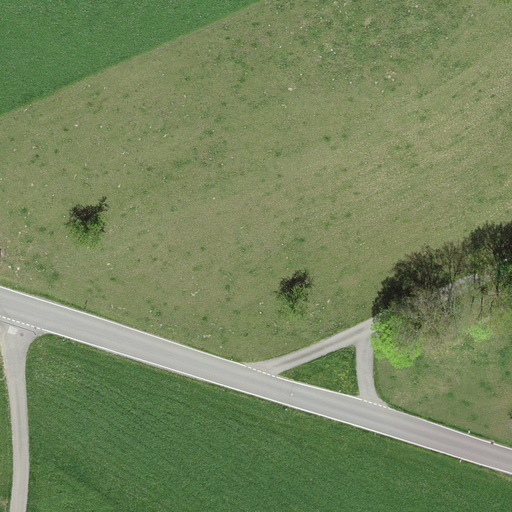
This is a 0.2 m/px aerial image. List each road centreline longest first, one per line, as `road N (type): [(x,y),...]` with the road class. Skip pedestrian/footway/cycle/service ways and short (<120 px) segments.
road 1 (tertiary): [(511,461),(0,302)]
road 2 (track): [(230,374),(367,328),(366,386),(379,419)]
road 3 (track): [(367,328),(511,263)]
